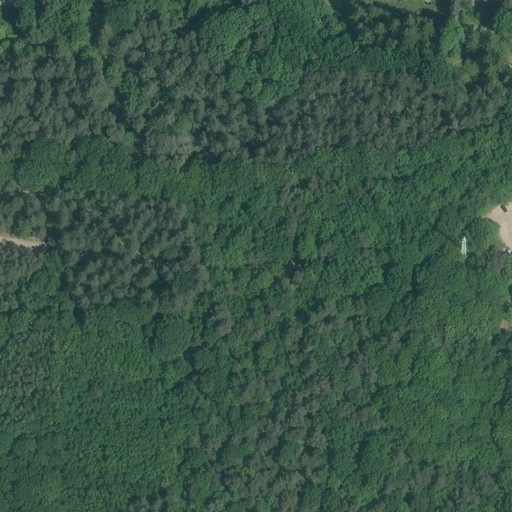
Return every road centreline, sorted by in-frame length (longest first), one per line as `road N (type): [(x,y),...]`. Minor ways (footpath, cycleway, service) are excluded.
road 1 (track): [(188,511),(146,351),(168,317),(232,290),(251,273),(269,272),(287,253)]
road 2 (track): [(287,253),(0,233)]
road 3 (track): [(268,175),(0,168)]
road 4 (track): [(305,255),(302,293),(316,389),(344,511)]
road 5 (track): [(511,133),(268,175)]
road 6 (track): [(511,199),(434,251),(305,255)]
road 7 (track): [(195,301),(62,319),(0,338)]
road 8 (track): [(501,511),(498,442),(511,387)]
